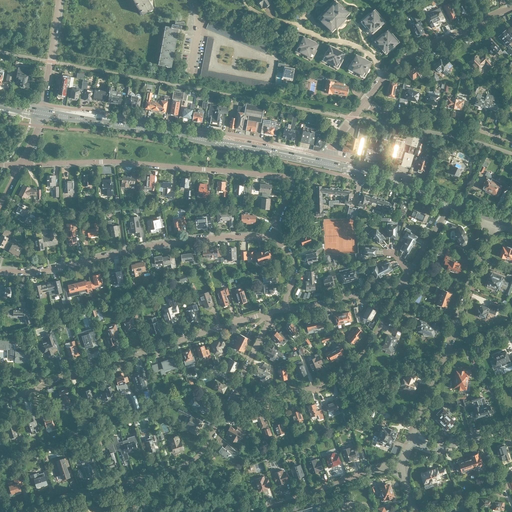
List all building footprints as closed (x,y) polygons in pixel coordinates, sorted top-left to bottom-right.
[(133,0),(142,15),(154,8),(148,0),(133,0)] [(262,9),(272,2),(270,0),(257,0),(259,3),(258,3),(262,9)] [(319,20),(327,27),(327,26),(333,32),(339,25),(338,24),(343,19),(344,20),(350,14),(344,8),(337,1),(336,1),(334,0),(333,0),(318,17),(320,19),(319,20)] [(448,3),(443,5),(450,20),(456,17),(452,8),(451,6),(453,5),(450,0),(448,0),(447,1),(448,3)] [(460,14),(468,11),(463,1),(462,1),(460,0),(458,0),(456,1),(458,5),(457,6),(460,14)] [(361,21),(358,23),(363,28),(365,26),(367,28),(364,30),(370,36),(381,26),(380,26),(386,21),(375,8),(369,13),(369,12),(360,20),(361,21)] [(414,32),(417,37),(424,32),(419,22),(420,21),(415,12),(410,15),(414,22),(410,24),(411,26),(410,27),(413,33),(414,32)] [(440,18),(437,13),(426,19),(428,23),(429,23),(431,27),(439,24),(437,20),(440,18)] [(181,29),(184,29),(184,22),(175,22),(175,24),(172,24),(171,27),(165,26),(158,65),(171,67),(178,28),(181,29)] [(371,43),(376,49),(379,46),(381,48),(378,50),(383,56),(385,54),(386,54),(395,46),(394,46),(399,41),(388,29),(383,33),(371,43)] [(510,44),(511,41),(511,35),(507,30),(503,33),(502,31),(498,35),(501,38),(500,39),(506,47),(507,46),(509,48),(511,46),(510,44)] [(309,39),(303,36),(300,42),(296,50),(296,51),(295,54),(310,61),(312,58),(312,59),(317,50),(316,50),(319,43),(313,40),(313,41),(309,39)] [(511,49),(511,48),(506,52),(504,50),(503,52),(493,41),(490,44),(492,45),(488,49),(494,56),(497,52),(500,55),(502,53),(506,57),(505,58),(507,59),(509,57),(507,56),(508,54),(511,57),(511,56),(511,49)] [(262,45),(259,50),(266,53),(268,46),(262,44),(262,45)] [(336,48),(330,45),(327,51),(326,51),(322,59),(322,60),(321,63),(336,70),(338,67),(339,68),(343,59),(342,59),(345,53),(339,50),(336,48)] [(353,60),(352,60),(348,68),(349,69),(347,72),(363,79),(364,76),(365,77),(369,68),(372,62),(366,59),(365,59),(362,57),(356,54),(353,60)] [(486,57),(483,60),(477,54),(469,62),(477,71),(486,63),(491,68),(495,64),(492,61),(492,60),(490,58),(488,60),(486,57)] [(438,61),(447,71),(449,73),(451,71),(449,69),(452,65),(445,57),(442,60),(440,59),(438,61)] [(444,73),(447,71),(438,61),(436,63),(435,62),(431,65),(434,68),(433,69),(433,70),(439,77),(440,75),(439,73),(442,70),(444,73)] [(416,77),(422,72),(418,68),(418,67),(417,66),(416,65),(411,70),(407,72),(413,80),(416,77)] [(294,68),(284,67),(282,79),(292,80),(294,68)] [(29,87),(30,83),(31,83),(32,77),(28,76),(28,75),(27,75),(29,70),(18,68),(17,73),(16,78),(21,79),(20,85),(21,87),(24,88),(25,86),(29,87)] [(430,82),(433,80),(426,71),(423,73),(430,82)] [(59,85),(60,86),(66,87),(67,87),(69,87),(70,77),(61,75),(60,82),(59,83),(59,84),(59,85)] [(70,77),(69,87),(72,88),(71,97),(77,98),(78,94),(81,94),(81,89),(79,89),(79,88),(75,87),(75,86),(72,86),(74,77),(71,77),(70,77)] [(83,82),(81,89),(81,94),(84,95),(84,99),(92,100),(93,90),(87,89),(88,82),(87,82),(87,80),(83,79),(83,81),(83,82)] [(336,82),(341,83),(344,84),(344,83),(334,82),(325,81),(323,92),(331,93),(331,92),(333,84),(335,85),(336,82)] [(340,86),(341,83),(336,82),(335,85),(333,84),(331,92),(339,94),(341,86),(340,86)] [(394,94),(396,85),(395,85),(395,83),(391,82),(391,84),(390,84),(388,93),(389,93),(389,96),(393,96),(393,94),(394,94)] [(341,86),(339,94),(346,95),(348,86),(343,85),(344,84),(341,83),(340,86),(341,86)] [(153,85),(147,84),(146,88),(144,97),(147,98),(145,108),(149,109),(151,98),(152,92),(153,85)] [(67,87),(66,87),(60,86),(58,95),(58,96),(59,97),(60,97),(61,97),(61,96),(61,95),(66,96),(67,87)] [(114,104),(116,96),(111,95),(112,93),(111,93),(112,87),(108,86),(106,93),(110,94),(108,102),(114,104)] [(160,102),(157,101),(155,112),(158,113),(159,112),(159,111),(161,111),(166,112),(167,101),(168,99),(167,99),(168,96),(167,95),(168,91),(167,91),(168,87),(159,86),(158,94),(165,95),(164,98),(164,100),(160,100),(160,102)] [(105,95),(106,88),(103,87),(102,90),(95,89),(93,99),(94,99),(94,100),(101,101),(102,95),(105,95)] [(133,107),(135,96),(135,95),(134,94),(133,93),(132,93),(131,93),(130,94),(129,95),(130,87),(127,87),(125,95),(129,96),(127,104),(129,105),(129,106),(133,107)] [(182,100),(184,90),(174,89),(170,113),(174,114),(175,115),(176,115),(177,115),(178,115),(180,100),(182,100)] [(434,91),(433,92),(431,103),(433,104),(436,105),(437,104),(439,96),(439,92),(434,91)] [(135,96),(133,107),(137,108),(137,106),(139,107),(141,97),(141,96),(140,95),(140,94),(139,94),(138,94),(137,94),(136,95),(135,96)] [(484,107),(486,98),(483,98),(483,97),(481,96),(481,95),(478,94),(477,97),(475,104),(484,107)] [(463,100),(463,101),(462,100),(462,97),(456,96),(455,99),(453,108),(456,109),(460,109),(461,109),(462,106),(467,107),(468,101),(463,100)] [(453,108),(455,99),(447,98),(446,106),(447,106),(447,107),(450,107),(450,108),(453,108)] [(490,109),(492,102),(492,100),(486,98),(484,107),(490,109)] [(492,102),(490,109),(498,111),(500,104),(492,102)] [(192,118),(194,109),(195,104),(191,103),(190,108),(184,107),(182,117),(192,118)] [(243,128),(244,128),(248,104),(244,103),(244,107),(238,106),(236,118),(234,128),(242,129),(242,128),(243,128)] [(215,126),(218,106),(210,104),(209,112),(207,123),(210,123),(209,125),(215,126)] [(248,120),(257,122),(261,122),(264,107),(248,104),(244,128),(246,128),(248,120)] [(228,107),(218,106),(215,126),(221,127),(221,123),(219,123),(221,112),(228,113),(228,112),(228,107)] [(204,110),(194,109),(192,118),(192,120),(194,121),(193,122),(200,123),(200,122),(202,122),(204,110)] [(299,112),(294,111),(294,113),(291,125),(288,139),(293,140),(296,130),(293,129),(293,127),(294,128),(297,116),(297,114),(299,114),(299,112)] [(271,121),(263,119),(261,133),(264,133),(268,134),(271,121)] [(248,120),(246,128),(246,130),(247,130),(247,131),(248,131),(249,131),(249,130),(252,131),(255,132),(256,125),(257,124),(257,123),(257,122),(248,120)] [(276,121),(271,121),(268,134),(273,135),(276,135),(276,132),(279,133),(281,122),(280,122),(277,122),(276,122),(276,121)] [(314,145),(321,147),(323,137),(322,137),(323,131),(321,131),(318,130),(318,126),(305,123),(304,127),(316,129),(314,135),(316,136),(314,145)] [(283,138),(288,139),(291,125),(288,124),(287,128),(285,127),(283,138)] [(300,142),(314,145),(316,136),(314,135),(316,129),(304,127),(303,134),(301,134),(300,142)] [(350,154),(354,155),(364,158),(370,130),(360,128),(357,138),(348,136),(346,146),(343,145),(342,151),(346,152),(346,154),(350,154)] [(410,145),(413,135),(407,134),(406,138),(403,139),(397,137),(394,136),(393,140),(396,141),(393,151),(394,151),(393,156),(400,158),(401,153),(402,153),(403,146),(403,145),(404,145),(404,144),(410,145)] [(417,147),(421,135),(420,135),(420,137),(413,135),(410,145),(408,153),(405,152),(401,165),(409,168),(413,155),(416,147),(417,147)] [(421,135),(417,147),(417,148),(415,154),(419,156),(423,144),(421,143),(423,135),(421,135)] [(372,162),(375,150),(367,148),(364,161),(372,162)] [(382,152),(375,150),(372,162),(380,164),(382,152)] [(424,171),(427,161),(419,159),(419,161),(416,161),(415,165),(417,166),(416,169),(418,169),(417,171),(418,172),(421,173),(421,172),(422,170),(424,171)] [(458,177),(462,169),(452,165),(449,173),(458,177)] [(92,182),(93,182),(93,179),(92,171),(89,172),(89,174),(83,175),(83,180),(83,186),(88,186),(88,188),(92,188),(92,186),(92,182)] [(485,192),(490,194),(496,180),(492,178),(490,173),(487,171),(485,175),(487,176),(481,187),(483,188),(484,189),(486,190),(485,192)] [(155,183),(156,183),(157,172),(154,172),(153,175),(147,175),(147,179),(145,179),(145,183),(142,183),(141,189),(144,189),(144,188),(148,188),(153,189),(153,187),(154,187),(155,183)] [(122,183),(126,183),(126,184),(135,185),(135,176),(135,173),(132,173),(131,176),(123,176),(122,183)] [(56,186),(55,185),(55,175),(47,175),(47,186),(52,185),(52,187),(53,197),(60,197),(59,186),(56,186)] [(181,178),(181,187),(184,187),(184,189),(188,189),(188,187),(189,178),(181,178)] [(107,196),(113,195),(112,183),(111,183),(110,180),(102,180),(103,188),(107,187),(107,196)] [(496,180),(490,194),(493,195),(498,197),(499,194),(500,194),(501,192),(500,192),(501,189),(504,190),(505,187),(506,184),(502,182),(501,183),(500,183),(501,182),(496,180)] [(63,192),(74,192),(73,181),(63,181),(63,188),(63,192)] [(170,188),(171,183),(169,182),(165,181),(165,182),(163,182),(163,187),(159,187),(159,191),(162,191),(162,195),(162,197),(164,197),(164,196),(169,196),(169,199),(169,200),(172,200),(173,199),(173,191),(170,191),(170,188)] [(218,181),(217,190),(223,191),(223,196),(227,197),(227,189),(225,189),(225,181),(218,181)] [(199,183),(198,193),(203,193),(202,197),(209,198),(209,191),(206,191),(207,184),(199,183)] [(262,194),(270,194),(270,192),(271,192),(271,184),(257,183),(256,191),(259,191),(262,191),(262,194)] [(27,195),(35,195),(36,203),(41,203),(41,189),(38,190),(36,190),(36,188),(31,188),(24,185),(19,195),(26,198),(27,195)] [(235,185),(234,194),(241,195),(241,197),(240,206),(245,207),(246,193),(243,192),(244,185),(235,185)] [(270,199),(270,194),(262,194),(262,197),(258,196),(258,198),(262,198),(261,208),(269,209),(270,203),(270,199)] [(372,196),(370,201),(373,202),(372,202),(375,203),(374,206),(375,206),(375,207),(379,197),(374,196),(372,196)] [(380,205),(382,205),(384,200),(384,199),(379,197),(375,207),(377,207),(378,204),(380,205)] [(384,200),(382,205),(381,208),(383,208),(388,209),(390,202),(384,200)] [(390,202),(388,209),(389,210),(393,211),(392,212),(394,213),(395,210),(394,210),(395,207),(397,203),(391,201),(390,202)] [(400,213),(404,214),(407,207),(401,204),(396,216),(399,217),(400,213)] [(38,218),(40,214),(31,209),(29,211),(19,206),(17,211),(24,215),(22,220),(26,222),(30,214),(38,218)] [(229,212),(217,212),(218,222),(222,222),(222,220),(228,220),(228,223),(230,223),(230,227),(233,226),(233,217),(232,217),(232,214),(231,210),(229,210),(229,212)] [(422,213),(421,215),(419,214),(420,213),(414,210),(411,217),(418,219),(418,217),(420,218),(419,220),(426,222),(428,216),(422,213)] [(245,214),(242,214),(242,222),(246,222),(246,223),(251,223),(253,223),(255,223),(255,215),(250,215),(250,212),(245,212),(245,214)] [(138,237),(142,236),(139,216),(134,217),(134,215),(131,215),(131,217),(128,218),(130,230),(128,230),(128,233),(130,233),(138,232),(138,237)] [(187,223),(185,215),(181,215),(182,218),(181,218),(179,218),(173,219),(173,221),(174,231),(175,231),(178,231),(178,230),(182,230),(181,224),(183,223),(183,224),(187,223)] [(206,223),(211,223),(210,217),(197,218),(198,228),(198,229),(202,228),(206,227),(206,223)] [(164,226),(162,218),(147,221),(149,232),(152,231),(152,228),(164,226)] [(111,220),(108,221),(109,228),(108,228),(107,229),(107,230),(107,231),(107,232),(108,233),(109,233),(110,233),(111,233),(112,234),(111,234),(112,236),(118,235),(117,228),(119,228),(118,225),(112,226),(111,220)] [(77,230),(76,222),(66,224),(67,228),(65,228),(66,237),(68,244),(76,243),(74,231),(77,230)] [(99,231),(97,222),(94,223),(94,228),(92,228),(92,225),(88,226),(88,227),(87,228),(87,229),(86,229),(85,227),(82,227),(83,234),(88,233),(88,237),(97,235),(96,231),(99,231)] [(389,228),(389,237),(393,238),(393,237),(394,237),(394,239),(397,239),(397,233),(397,225),(393,225),(393,223),(387,223),(387,228),(389,228)] [(456,241),(466,236),(463,233),(464,232),(460,227),(458,227),(457,227),(457,226),(450,224),(449,228),(455,230),(455,231),(455,236),(456,241)] [(44,230),(44,229),(43,225),(33,227),(34,229),(37,229),(38,232),(41,231),(42,238),(35,239),(37,250),(44,249),(44,246),(45,246),(44,241),(43,241),(41,231),(44,230)] [(386,239),(382,234),(381,235),(380,234),(381,234),(376,228),(373,231),(371,230),(367,233),(371,238),(372,236),(376,241),(378,243),(379,243),(379,242),(382,240),(383,241),(386,239)] [(405,233),(403,236),(410,241),(411,239),(414,240),(416,237),(416,236),(409,232),(410,230),(406,228),(403,232),(405,233)] [(0,246),(5,249),(9,242),(7,241),(9,238),(8,237),(11,232),(5,229),(2,235),(2,234),(0,238),(1,239),(0,240),(0,246)] [(44,241),(45,246),(57,244),(54,230),(49,231),(50,235),(43,237),(42,236),(45,236),(44,235),(46,235),(45,229),(44,229),(44,230),(41,231),(43,241),(44,241)] [(310,238),(312,237),(311,234),(309,235),(309,234),(304,236),(305,237),(300,238),(302,245),(307,243),(308,245),(312,243),(311,242),(312,242),(310,238)] [(410,241),(403,236),(402,237),(405,238),(403,242),(405,243),(404,245),(404,246),(403,245),(400,250),(402,252),(403,251),(408,253),(414,243),(410,241)] [(466,236),(456,241),(459,244),(463,247),(466,248),(468,247),(469,244),(468,240),(467,240),(466,236)] [(9,242),(5,249),(9,251),(10,250),(15,252),(14,253),(18,255),(22,248),(13,243),(14,242),(12,241),(10,240),(9,242)] [(309,254),(306,255),(307,262),(317,260),(316,255),(317,255),(318,255),(319,253),(319,252),(319,251),(319,250),(323,249),(322,245),(316,247),(317,251),(317,252),(316,253),(315,253),(313,254),(312,252),(309,253),(309,254)] [(506,258),(511,259),(511,247),(507,246),(507,247),(503,245),(501,250),(499,249),(497,256),(506,259),(506,258)] [(439,246),(437,252),(447,255),(449,249),(439,246)] [(218,256),(221,256),(220,250),(217,251),(217,249),(213,249),(213,247),(211,248),(211,249),(206,249),(206,257),(218,256)] [(227,260),(236,260),(236,247),(226,248),(227,260)] [(371,248),(364,247),(363,251),(361,251),(360,257),(366,257),(366,255),(373,256),(376,256),(376,255),(375,255),(376,251),(377,251),(378,247),(371,247),(371,248)] [(250,255),(251,260),(257,258),(258,263),(270,259),(269,255),(270,255),(268,249),(255,253),(255,254),(250,255)] [(162,256),(163,264),(163,265),(171,264),(171,268),(176,267),(173,253),(167,254),(168,256),(166,256),(166,255),(162,256)] [(181,254),(182,261),(193,260),(193,264),(200,263),(200,258),(198,258),(197,256),(192,256),(192,253),(181,254)] [(330,260),(331,259),(334,259),(334,254),(329,255),(329,254),(324,255),(326,262),(330,262),(330,260)] [(163,263),(163,264),(162,256),(154,257),(154,259),(151,259),(153,267),(159,266),(158,264),(163,263)] [(444,263),(443,266),(447,268),(446,268),(458,273),(458,272),(459,272),(460,269),(459,269),(460,265),(458,265),(459,263),(457,263),(457,261),(455,261),(451,260),(452,258),(450,258),(450,260),(449,260),(450,258),(445,256),(443,263),(444,263)] [(142,272),(146,271),(144,262),(135,264),(131,265),(132,270),(131,270),(132,277),(139,275),(138,272),(141,271),(142,272)] [(377,267),(382,275),(392,270),(390,265),(391,264),(389,262),(384,264),(384,265),(382,267),(381,265),(377,267)] [(122,276),(124,276),(121,263),(117,264),(119,271),(110,273),(112,281),(122,278),(122,276)] [(382,275),(377,267),(376,264),(372,266),(371,264),(367,267),(369,271),(370,270),(375,279),(382,275)] [(433,269),(430,268),(430,266),(426,264),(424,270),(432,273),(433,269)] [(314,282),(313,271),(313,268),(306,269),(306,275),(308,275),(308,281),(306,281),(306,284),(302,285),(302,289),(306,289),(306,290),(315,289),(315,288),(317,288),(317,285),(315,285),(314,282)] [(350,281),(348,272),(347,269),(340,271),(343,282),(350,281)] [(348,272),(350,281),(357,279),(354,270),(348,272)] [(332,280),(336,279),(334,271),(329,272),(330,275),(323,277),(325,287),(334,285),(332,280)] [(267,283),(273,283),(276,282),(275,273),(266,274),(265,272),(262,273),(262,277),(266,276),(267,283)] [(489,280),(509,287),(510,283),(504,281),(504,282),(502,281),(504,277),(492,273),(489,280)] [(94,281),(90,282),(92,288),(99,286),(98,284),(102,284),(100,274),(93,276),(94,281)] [(188,280),(186,274),(178,276),(180,282),(188,280)] [(79,291),(80,293),(89,290),(89,292),(93,291),(92,288),(90,282),(87,283),(86,280),(77,283),(79,291)] [(509,287),(489,280),(487,286),(499,290),(500,287),(502,287),(502,288),(506,290),(506,289),(507,289),(505,295),(509,296),(511,288),(511,287),(509,286),(509,287)] [(47,283),(48,291),(55,290),(56,294),(62,292),(59,281),(56,281),(47,283)] [(42,293),(48,291),(47,283),(37,286),(34,287),(36,293),(37,298),(43,296),(42,293)] [(70,293),(79,291),(77,283),(68,285),(70,293)] [(273,293),(273,283),(267,283),(267,286),(262,286),(263,293),(268,293),(268,294),(272,294),(272,293),(273,293)] [(0,295),(1,295),(1,296),(6,296),(11,296),(11,299),(13,299),(13,293),(14,293),(14,287),(14,285),(10,285),(10,287),(3,287),(3,285),(0,284),(0,295)] [(229,294),(227,287),(223,288),(224,290),(222,290),(222,289),(218,290),(219,291),(217,292),(219,298),(217,299),(218,303),(220,303),(222,306),(223,306),(224,307),(227,305),(229,304),(226,295),(229,294)] [(247,301),(243,290),(242,291),(241,288),(232,290),(234,296),(236,295),(239,304),(247,301)] [(437,296),(449,300),(452,293),(451,293),(451,292),(451,291),(448,290),(446,290),(443,289),(443,290),(442,290),(440,290),(439,290),(438,294),(437,294),(437,296)] [(205,307),(214,304),(211,295),(209,295),(208,292),(198,295),(201,301),(203,301),(205,307)] [(449,300),(437,296),(436,296),(435,296),(434,299),(438,300),(437,305),(437,306),(440,307),(440,308),(445,310),(446,307),(449,300)] [(19,302),(19,308),(17,308),(17,310),(14,310),(14,308),(8,308),(8,309),(9,311),(11,313),(13,314),(13,316),(24,316),(25,321),(26,323),(31,322),(29,310),(25,310),(25,302),(19,302)] [(193,311),(198,310),(197,304),(188,307),(189,310),(185,311),(188,318),(186,318),(187,322),(188,321),(189,322),(196,320),(193,311)] [(178,312),(176,305),(171,307),(172,310),(165,312),(166,316),(164,316),(165,320),(168,319),(169,323),(171,322),(171,323),(174,322),(174,321),(176,321),(174,313),(178,312)] [(494,314),(495,310),(481,305),(479,309),(478,308),(476,313),(478,313),(477,315),(486,319),(489,312),(494,314)] [(368,306),(367,308),(364,307),(362,312),(359,313),(359,316),(360,321),(364,324),(367,318),(371,320),(376,311),(375,310),(376,308),(373,306),(371,308),(368,306)] [(425,313),(415,310),(406,306),(405,309),(414,313),(424,317),(425,313)] [(133,319),(137,318),(135,312),(132,313),(133,316),(129,317),(129,319),(123,321),(125,325),(123,326),(124,329),(135,326),(133,319)] [(341,314),(344,323),(352,321),(350,312),(341,314)] [(344,323),(341,314),(333,316),(335,325),(344,323)] [(155,317),(149,319),(150,324),(151,326),(148,327),(149,331),(152,330),(153,333),(161,331),(158,321),(156,322),(155,317)] [(57,319),(52,321),(56,331),(61,329),(57,319)] [(312,320),(314,330),(318,329),(319,331),(324,330),(323,324),(320,325),(318,319),(312,320)] [(308,331),(314,330),(312,320),(306,322),(308,331)] [(428,335),(435,337),(439,327),(432,325),(432,326),(425,324),(426,322),(421,321),(420,325),(418,331),(423,333),(422,333),(424,335),(426,336),(428,336),(428,335)] [(49,333),(55,331),(52,322),(47,323),(49,333)] [(117,330),(115,323),(105,326),(108,337),(108,338),(106,338),(109,347),(117,344),(115,340),(116,339),(113,331),(117,330)] [(299,333),(297,331),(292,323),(286,327),(292,336),(294,334),(296,336),(299,333)] [(89,329),(90,333),(91,334),(87,336),(86,334),(78,337),(80,344),(84,343),(85,347),(93,345),(91,338),(94,337),(96,336),(94,332),(96,331),(95,327),(89,329)] [(362,331),(358,327),(354,331),(353,330),(346,337),(348,339),(348,340),(352,344),(352,343),(354,344),(361,335),(360,335),(362,331)] [(236,340),(247,345),(250,339),(248,338),(251,333),(248,331),(245,337),(239,334),(236,340)] [(280,342),(283,339),(276,332),(271,337),(277,343),(279,341),(280,342)] [(56,348),(54,342),(51,333),(46,334),(49,343),(44,345),(44,344),(43,344),(40,345),(43,353),(47,351),(48,355),(49,356),(50,357),(51,357),(52,357),(52,356),(53,356),(53,355),(53,354),(52,350),(56,348)] [(396,342),(396,339),(398,340),(400,336),(396,335),(395,338),(389,335),(387,339),(385,342),(384,343),(383,348),(386,349),(385,353),(390,355),(393,347),(395,348),(397,342),(396,342)] [(222,350),(226,349),(223,340),(211,344),(214,354),(223,352),(222,350)] [(243,352),(247,345),(236,340),(233,346),(231,345),(229,349),(231,349),(235,351),(237,348),(243,352)] [(80,355),(77,344),(76,341),(70,342),(71,346),(66,347),(69,358),(80,355)] [(15,362),(28,362),(28,352),(16,351),(16,344),(8,344),(7,359),(15,359),(15,362)] [(337,359),(343,356),(341,353),(344,352),(340,344),(336,347),(337,349),(333,351),(337,359)] [(208,349),(205,350),(204,345),(196,348),(200,357),(204,356),(204,357),(205,359),(211,357),(208,349)] [(272,349),(267,347),(267,348),(266,347),(263,352),(264,353),(271,357),(271,358),(274,360),(275,359),(277,354),(282,357),(283,354),(273,346),(272,349)] [(193,364),(192,360),(192,359),(193,359),(190,350),(183,352),(186,361),(189,360),(191,364),(193,364)] [(332,362),(337,359),(333,351),(330,353),(329,351),(325,353),(328,360),(330,359),(332,362)] [(509,358),(506,352),(493,357),(496,365),(501,363),(502,366),(511,363),(511,362),(511,361),(511,355),(510,357),(509,358)] [(318,364),(322,362),(319,356),(318,353),(314,355),(315,357),(308,360),(313,371),(320,368),(318,364)] [(165,371),(171,368),(172,370),(176,368),(176,370),(181,369),(179,363),(175,364),(173,358),(161,362),(152,365),(155,372),(160,371),(161,375),(165,373),(165,371)] [(233,372),(238,362),(230,359),(226,368),(233,372)] [(300,377),(308,374),(303,362),(295,365),(300,377)] [(267,369),(268,366),(263,364),(261,367),(263,367),(262,369),(256,366),(253,372),(261,377),(265,369),(267,369)] [(287,379),(285,368),(285,365),(282,366),(282,369),(278,369),(280,380),(287,379)] [(270,367),(268,366),(267,369),(265,369),(261,377),(260,379),(266,382),(270,373),(268,372),(268,370),(269,370),(270,367)] [(145,382),(143,377),(146,376),(143,368),(139,369),(141,373),(134,376),(137,385),(141,383),(142,387),(146,386),(145,382)] [(454,379),(467,381),(468,373),(465,373),(465,371),(458,370),(458,371),(456,371),(456,374),(455,374),(454,379)] [(126,382),(129,381),(127,376),(124,377),(122,372),(119,373),(119,376),(116,378),(118,385),(121,384),(122,386),(126,385),(126,382)] [(416,377),(415,377),(416,374),(409,372),(408,375),(407,374),(406,379),(404,378),(401,386),(406,388),(407,387),(410,389),(410,390),(414,391),(416,385),(415,385),(416,383),(414,382),(416,377)] [(467,381),(454,379),(453,384),(455,384),(454,387),(456,388),(456,389),(462,389),(462,395),(457,395),(457,399),(466,399),(465,391),(469,391),(469,386),(466,386),(467,381)] [(221,384),(216,381),(216,380),(215,380),(213,383),(215,384),(213,387),(223,392),(226,386),(225,385),(225,384),(222,383),(221,384)] [(97,395),(97,398),(99,403),(108,400),(107,397),(113,395),(116,394),(114,386),(111,387),(110,386),(106,388),(107,392),(97,395)] [(70,400),(70,398),(67,388),(59,391),(63,402),(70,400)] [(93,400),(97,398),(97,395),(96,393),(91,395),(90,390),(82,392),(86,404),(94,401),(93,400)] [(482,404),(480,399),(479,395),(470,398),(472,402),(478,400),(478,401),(477,402),(478,406),(474,407),(474,410),(476,418),(483,415),(481,411),(484,410),(483,407),(482,404)] [(204,400),(198,397),(197,398),(196,398),(191,406),(197,409),(197,408),(202,410),(202,409),(207,412),(210,406),(203,403),(204,400)] [(322,405),(324,409),(325,412),(325,413),(328,412),(331,411),(333,415),(339,413),(338,409),(337,405),(340,404),(337,397),(334,398),(335,401),(326,404),(322,405)] [(481,411),(483,415),(483,417),(493,414),(492,410),(491,410),(489,405),(488,402),(485,403),(483,398),(480,399),(482,404),(483,407),(484,410),(481,411)] [(324,412),(325,412),(324,409),(321,410),(317,411),(315,404),(308,406),(312,419),(319,417),(320,420),(324,419),(324,418),(325,418),(324,412)] [(295,424),(303,421),(299,410),(294,412),(293,407),(290,408),(295,424)] [(379,413),(385,416),(386,412),(381,409),(380,409),(375,407),(373,411),(379,413)] [(435,419),(441,424),(449,416),(451,413),(449,411),(447,413),(442,408),(436,414),(438,416),(435,419)] [(55,422),(53,423),(51,415),(46,416),(45,411),(39,413),(40,419),(43,418),(47,428),(51,427),(52,430),(57,428),(55,422)] [(262,417),(263,417),(261,412),(250,415),(252,420),(257,419),(261,429),(265,427),(266,429),(264,429),(266,437),(272,435),(269,428),(268,426),(267,421),(264,422),(262,417)] [(33,434),(39,431),(34,415),(30,416),(32,421),(25,424),(27,432),(32,431),(33,434)] [(198,420),(190,416),(187,424),(191,426),(189,430),(197,434),(201,425),(202,426),(203,423),(202,423),(204,419),(200,417),(198,420)] [(449,416),(441,424),(446,429),(448,427),(450,429),(453,425),(451,424),(454,421),(449,416)] [(20,430),(19,429),(15,430),(12,421),(6,423),(8,430),(7,430),(9,439),(17,436),(16,433),(17,433),(18,435),(21,434),(20,430)] [(284,428),(284,427),(283,423),(274,426),(277,435),(285,433),(284,428)] [(226,433),(229,434),(228,437),(230,438),(230,439),(236,443),(237,440),(238,440),(242,433),(243,434),(245,430),(236,425),(234,429),(230,426),(226,433)] [(381,433),(394,439),(397,432),(393,430),(387,428),(383,426),(382,430),(381,433)] [(78,435),(76,429),(69,431),(71,437),(78,435)] [(394,439),(381,433),(377,442),(377,444),(388,448),(391,441),(393,441),(394,439)] [(157,440),(155,434),(149,436),(150,440),(144,442),(148,452),(149,452),(156,450),(153,441),(157,440)] [(128,440),(123,441),(126,452),(127,452),(137,449),(136,444),(137,443),(135,435),(127,438),(128,440)] [(183,449),(181,441),(180,442),(179,439),(178,435),(176,436),(175,436),(171,437),(169,438),(171,445),(173,453),(180,450),(179,450),(183,449)] [(126,452),(123,441),(118,443),(116,436),(112,438),(116,451),(118,450),(119,451),(120,451),(124,461),(129,459),(127,452),(126,452)] [(234,457),(238,453),(227,444),(224,448),(222,446),(218,451),(226,457),(230,453),(234,457)] [(504,454),(506,461),(510,460),(505,445),(498,447),(501,455),(504,454)] [(353,447),(349,448),(342,450),(346,462),(353,459),(353,458),(359,456),(356,448),(354,449),(354,448),(353,449),(353,447)] [(115,462),(116,462),(113,452),(107,454),(109,461),(105,462),(107,469),(116,466),(115,462)] [(337,464),(340,463),(337,454),(337,455),(336,453),(334,454),(333,453),(325,456),(329,467),(337,464)] [(469,459),(472,469),(482,465),(480,462),(481,461),(480,456),(479,457),(477,453),(469,456),(470,458),(469,459)] [(55,467),(58,466),(59,469),(56,470),(57,473),(60,472),(63,479),(73,475),(71,470),(68,471),(64,458),(53,462),(55,467)] [(95,468),(92,458),(81,461),(82,466),(89,464),(89,465),(81,468),(85,479),(95,476),(92,468),(95,468)] [(319,470),(322,469),(319,459),(316,460),(316,459),(307,462),(311,473),(319,470)] [(472,469),(469,459),(458,463),(459,464),(455,466),(457,471),(460,470),(461,472),(472,469)] [(294,479),(304,476),(301,466),(294,463),(291,469),(294,479)] [(432,483),(434,487),(438,486),(436,481),(441,480),(439,475),(446,473),(444,469),(437,471),(436,469),(432,470),(431,469),(428,471),(432,483)] [(285,481),(288,480),(285,472),(284,472),(284,470),(282,471),(281,471),(273,473),(277,485),(285,482),(285,481)] [(432,483),(428,471),(425,472),(421,474),(422,479),(424,485),(429,484),(430,488),(434,487),(432,483)] [(24,485),(20,472),(12,474),(15,484),(13,484),(12,481),(8,483),(11,494),(21,491),(20,486),(24,485)] [(37,473),(30,475),(31,480),(34,479),(35,480),(34,480),(37,487),(47,484),(44,475),(38,477),(37,474),(37,473)] [(267,487),(270,486),(267,478),(266,478),(266,476),(263,477),(255,480),(259,491),(267,488),(267,487)] [(500,484),(503,491),(509,489),(506,481),(500,484)] [(379,487),(381,493),(392,490),(391,486),(390,486),(389,484),(387,485),(387,484),(381,485),(381,486),(379,487)] [(457,491),(459,497),(462,496),(466,494),(464,489),(460,490),(457,491)] [(392,490),(381,493),(384,502),(391,500),(390,498),(391,498),(391,496),(393,496),(393,494),(393,493),(392,490)] [(351,499),(349,492),(343,494),(345,501),(351,499)] [(458,505),(464,503),(462,496),(456,499),(458,505)] [(480,506),(492,507),(492,509),(503,510),(504,502),(493,502),(493,503),(491,502),(491,500),(481,500),(480,506)] [(301,511),(298,511),(317,511),(316,508),(321,507),(319,503),(306,507),(306,508),(307,511),(304,511),(301,511)]
